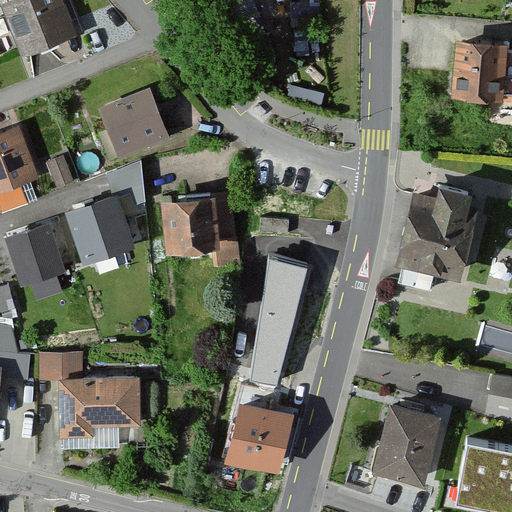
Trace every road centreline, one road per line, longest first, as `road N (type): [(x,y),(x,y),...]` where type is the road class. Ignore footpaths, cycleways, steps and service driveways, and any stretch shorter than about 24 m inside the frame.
road 1 (tertiary): [(293,511),(361,259),(375,173)]
road 2 (residential): [(375,173),(247,127),(162,36)]
road 3 (residential): [(0,102),(162,36)]
road 4 (tertiary): [(375,173),(378,0)]
road 5 (residential): [(0,476),(148,511)]
